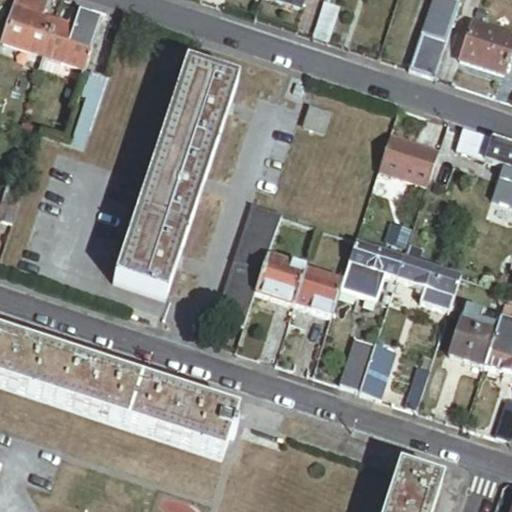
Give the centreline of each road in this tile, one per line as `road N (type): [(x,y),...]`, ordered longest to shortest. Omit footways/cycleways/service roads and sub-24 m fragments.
road 1 (residential): [(0,299),(486,461)]
road 2 (residential): [(128,0),(511,127)]
